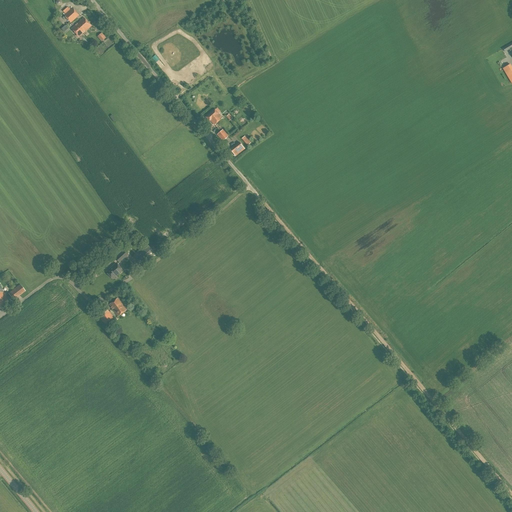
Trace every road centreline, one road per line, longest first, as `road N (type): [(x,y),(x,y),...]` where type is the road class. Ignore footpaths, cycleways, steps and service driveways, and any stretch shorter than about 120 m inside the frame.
road 1 (track): [(511,493),(249,186)]
road 2 (unclassified): [(249,186),(95,0)]
